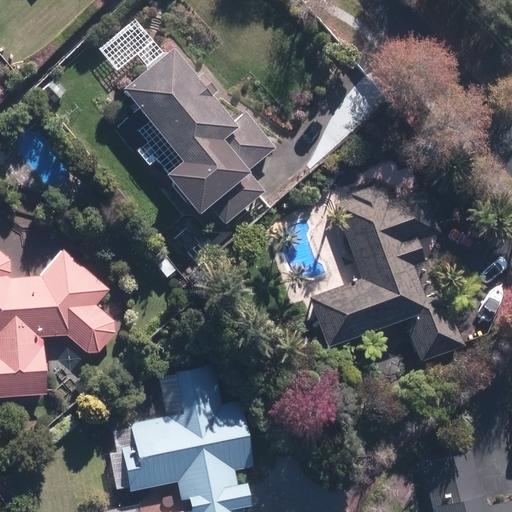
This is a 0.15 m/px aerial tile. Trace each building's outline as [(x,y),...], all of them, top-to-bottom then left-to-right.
[(197,79),(172,48),(122,89),(179,160),(164,172),(214,234),(266,191),(249,171),(284,143),(255,108),(233,125),(209,95),(217,89),(204,73),(197,79)] [(422,176),(336,203),(360,278),(309,294),(325,346),(407,320),(420,362),(464,348),(448,295),(432,300),(413,239),(439,230),(422,176)] [(0,395),(45,393),(42,337),(68,336),(94,360),(124,327),(98,303),(111,290),(67,249),(40,277),(11,274),(13,254),(0,252),(0,395)] [(219,407),(211,363),(160,372),(169,420),(113,431),(117,452),(108,453),(117,500),(186,488),(190,511),(237,511),(237,509),(251,506),(246,482),(237,484),(235,469),(253,465),(242,403),(219,407)] [(473,448),(424,459),(436,511),(511,511),(511,502),(486,508),(473,448)]
